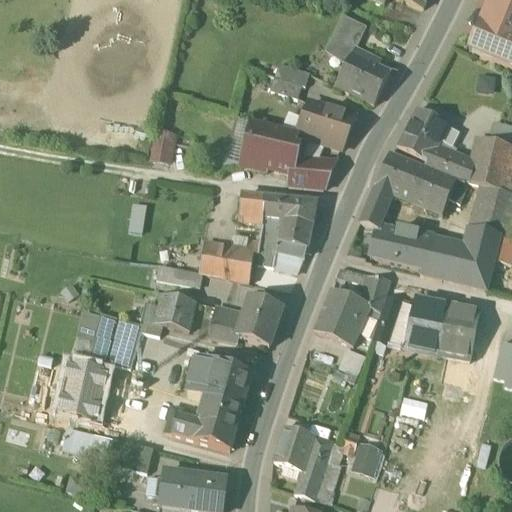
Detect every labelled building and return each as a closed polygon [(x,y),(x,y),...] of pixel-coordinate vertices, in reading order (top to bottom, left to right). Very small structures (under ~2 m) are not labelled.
[(394,0),(422,11),(426,0),(394,0)] [(495,65),(511,72),(511,42),(509,41),(511,35),(511,0),(490,0),(479,29),(469,54),(470,55),(470,54),(495,64),(495,65)] [(327,49),(351,60),(355,53),(366,31),(342,20),(327,49)] [(322,57),(346,72),(351,60),(327,49),(322,57)] [(336,90),(373,108),(389,77),(377,71),(380,66),(355,53),(351,60),(346,72),(336,90)] [(239,69),(236,82),(267,89),(270,77),(239,69)] [(278,70),(274,82),(301,91),(309,93),(313,81),(278,70)] [(495,80),(478,79),(477,96),(494,97),(495,80)] [(297,104),(301,91),(274,82),(270,95),(297,104)] [(309,106),(296,139),(310,144),(324,148),(341,154),(354,121),(309,106)] [(397,150),(427,165),(437,147),(446,130),(447,130),(416,113),(397,150)] [(242,168),(252,129),(237,125),(227,164),(242,168)] [(487,144),(511,151),(511,147),(511,129),(492,125),(487,144)] [(295,163),(297,155),(290,152),(296,139),(252,129),(242,168),(241,170),(264,176),(265,173),(291,179),(295,163)] [(179,134),(156,130),(147,165),(173,170),(179,134)] [(446,130),(437,147),(442,150),(443,147),(450,150),(452,149),(457,138),(457,136),(446,130)] [(304,158),(310,144),(296,139),(290,152),(297,155),(304,158)] [(480,190),(500,195),(511,151),(487,144),(479,142),(473,168),(468,187),(480,190)] [(310,144),(304,158),(320,161),(324,148),(310,144)] [(439,154),(442,150),(437,147),(427,165),(424,172),(455,185),(464,187),(464,186),(467,187),(468,187),(473,168),(456,162),(439,154)] [(500,195),(511,198),(511,151),(500,195)] [(391,199),(408,206),(415,190),(411,188),(418,170),(392,159),(388,157),(387,159),(374,192),(391,199)] [(288,191),(323,194),(334,166),(295,163),(291,179),(288,191)] [(464,187),(455,185),(424,172),(418,170),(411,188),(415,190),(408,206),(441,220),(448,203),(459,208),(467,187),(464,186),(464,187)] [(468,234),(469,235),(470,233),(499,241),(505,242),(511,216),(511,198),(500,195),(480,190),(474,213),(468,234)] [(374,192),(367,207),(385,214),(391,199),(374,192)] [(263,229),(264,224),(259,223),(263,202),(243,200),(240,227),(263,229)] [(264,224),(279,226),(312,230),(317,208),(263,202),(259,223),(264,224)] [(367,207),(359,227),(377,232),(385,214),(367,207)] [(145,211),(132,209),(127,236),(141,239),(145,211)] [(261,244),(277,247),(279,226),(264,224),(263,229),(261,244)] [(279,226),(277,247),(307,254),(312,230),(279,226)] [(432,244),(434,239),(397,231),(396,235),(382,232),(380,240),(374,239),(369,261),(402,268),(402,269),(421,274),(422,274),(432,244)] [(485,294),(493,263),(499,241),(470,233),(469,235),(465,251),(456,287),(485,294)] [(229,252),(245,255),(247,241),(232,238),(229,252)] [(511,243),(505,242),(499,241),(493,263),(511,268),(511,262),(511,243)] [(254,284),(270,287),(272,274),(275,259),(277,247),(261,244),(254,284)] [(441,284),(456,287),(465,251),(432,244),(422,274),(421,274),(419,279),(441,285),(441,284)] [(203,247),(196,278),(201,279),(247,287),(253,257),(245,255),(229,252),(203,247)] [(302,265),(307,254),(277,247),(275,259),(302,265)] [(296,280),(302,265),(275,259),(272,274),(296,280)] [(155,280),(171,284),(173,273),(156,270),(155,280)] [(338,278),(357,283),(359,277),(340,272),(338,278)] [(198,292),(201,279),(196,278),(173,273),(171,284),(170,287),(198,292)] [(389,285),(369,280),(367,286),(359,308),(369,313),(368,315),(381,317),(392,286),(389,285)] [(79,299),(71,288),(60,295),(67,306),(79,299)] [(138,336),(169,343),(176,314),(83,293),(71,345),(101,352),(107,328),(138,335),(138,336)] [(313,335),(352,352),(358,338),(368,315),(369,313),(359,308),(330,295),(313,335)] [(161,299),(158,311),(155,328),(154,329),(162,331),(188,337),(196,307),(161,299)] [(388,302),(385,310),(376,337),(388,342),(397,315),(394,315),(397,307),(388,302)] [(404,353),(438,360),(449,310),(414,303),(413,310),(404,351),(404,353)] [(244,317),(240,327),(236,340),(237,340),(268,351),(280,314),(249,304),(244,317)] [(404,351),(413,310),(402,306),(389,345),(404,351)] [(240,327),(244,317),(215,309),(212,321),(240,327)] [(479,316),(449,310),(438,360),(446,361),(469,366),(475,336),(479,316)] [(371,344),(381,317),(368,315),(358,338),(371,344)] [(88,363),(105,368),(115,331),(117,323),(101,319),(99,323),(93,346),(88,363)] [(235,348),(237,340),(236,340),(240,327),(212,321),(207,342),(235,348)] [(130,374),(140,337),(115,331),(105,368),(111,369),(130,374)] [(138,336),(132,359),(164,366),(169,343),(138,336)] [(487,339),(475,336),(469,366),(468,372),(481,374),(487,339)] [(101,352),(71,345),(66,368),(69,369),(103,377),(109,354),(101,352)] [(503,390),(511,392),(511,350),(501,348),(493,382),(504,385),(503,390)] [(336,371),(356,378),(363,360),(343,353),(336,371)] [(463,390),(465,390),(468,372),(469,366),(446,361),(440,386),(463,390)] [(207,399),(242,409),(251,379),(197,364),(187,399),(205,405),(207,399)] [(103,377),(69,369),(57,420),(95,429),(107,378),(103,377)] [(109,378),(128,384),(130,374),(111,369),(109,378)] [(463,393),(477,395),(481,374),(468,372),(465,390),(463,390),(463,393)] [(109,378),(102,403),(121,408),(128,384),(109,378)] [(205,405),(199,426),(193,445),(229,455),(242,409),(207,399),(205,405)] [(141,414),(121,408),(102,403),(98,418),(136,429),(141,414)] [(171,439),(193,445),(199,426),(176,419),(171,439)] [(299,475),(301,476),(313,442),(283,433),(273,467),(299,475)] [(100,468),(102,460),(105,444),(74,437),(69,461),(100,468)] [(292,498),(315,505),(328,468),(334,449),(313,442),(301,476),(299,475),(292,498)] [(511,488),(511,442),(505,446),(497,461),(500,477),(511,488)] [(126,448),(105,444),(102,460),(122,465),(126,448)] [(153,455),(126,448),(122,465),(120,475),(131,477),(147,481),(153,455)] [(382,456),(359,448),(350,476),(373,483),(382,456)] [(344,453),(334,449),(328,468),(338,471),(344,453)] [(338,471),(328,468),(315,505),(328,510),(340,472),(338,471)] [(159,510),(171,511),(221,511),(224,490),(207,488),(208,482),(164,476),(163,484),(157,483),(155,501),(160,502),(159,510)] [(100,487),(69,479),(65,496),(95,504),(100,487)] [(155,501),(157,483),(147,482),(145,500),(155,501)]
